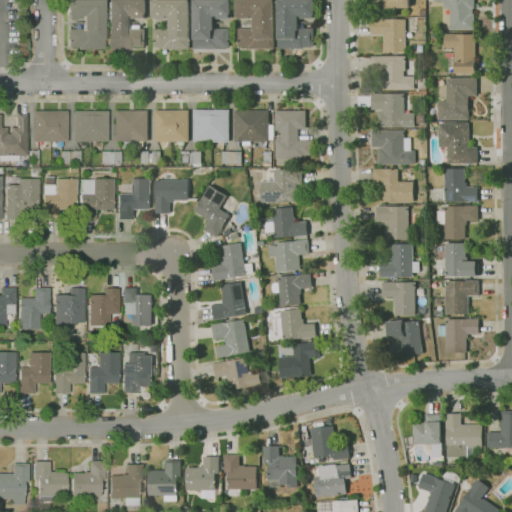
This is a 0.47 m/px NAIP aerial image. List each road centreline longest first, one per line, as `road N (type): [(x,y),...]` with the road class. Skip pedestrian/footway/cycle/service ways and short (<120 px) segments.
road 1 (residential): [(336,0),(343,266),(392,511)]
road 2 (residential): [(511,379),(370,389),(185,424),(0,427)]
road 3 (residential): [(185,424),(177,254),(0,254)]
road 4 (residential): [(337,81),(0,84)]
